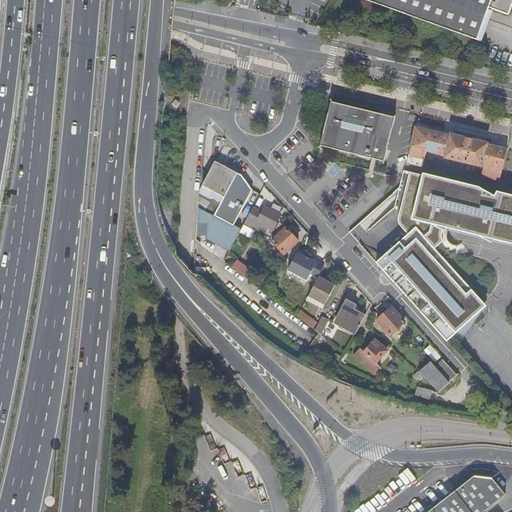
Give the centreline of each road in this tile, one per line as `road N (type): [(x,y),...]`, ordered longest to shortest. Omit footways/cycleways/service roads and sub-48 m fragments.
road 1 (motorway): [(10,511),(55,291),(87,0)]
road 2 (motorway): [(76,511),(126,0)]
road 3 (residential): [(279,511),(255,454),(212,419),(188,385),(178,344),(194,120),(207,108),(217,114),(252,155)]
road 4 (motorway): [(511,452),(402,456),(346,436),(192,290),(146,206)]
road 5 (motorway): [(328,511),(323,477),(305,444),(160,274),(146,241),(146,206)]
road 6 (residential): [(473,384),(252,155)]
road 7 (motorway): [(49,0),(24,246)]
road 8 (secondary): [(73,0),(304,55)]
road 9 (secondary): [(304,55),(511,95)]
road 10 (secondary): [(511,86),(308,39)]
road 11 (motorway): [(146,206),(156,0)]
road 12 (secondary): [(308,39),(129,0)]
road 13 (motorway): [(24,246),(0,388)]
road 14 (motorway): [(15,0),(0,133)]
